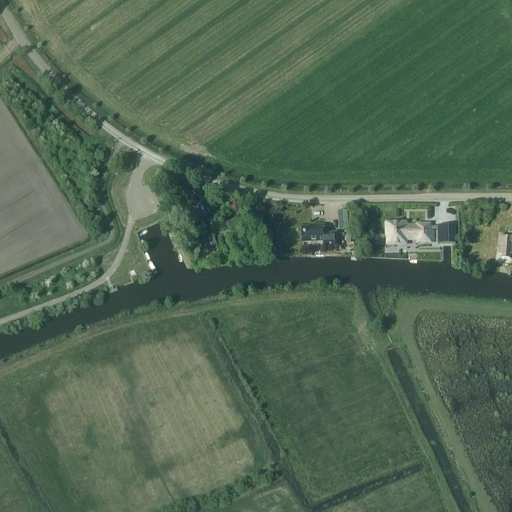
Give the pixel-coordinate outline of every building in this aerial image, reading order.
[(339,222),(347,221),(346,211),(338,212),(339,222)] [(251,230),(246,215),(230,221),(235,235),(233,235),(237,245),(239,245),(240,249),(250,245),(245,233),(251,230)] [(389,239),(389,243),(398,243),(398,245),(407,244),(407,240),(419,240),(419,243),(435,243),(435,232),(431,232),(431,225),(418,225),(418,227),(406,227),(406,224),(387,224),(387,235),(389,235),(389,239)] [(303,228),(304,243),(325,243),(325,249),(339,248),(339,234),(327,235),(327,226),(315,226),(315,228),(303,228)] [(373,233),(373,244),(386,244),(385,233),(373,233)] [(511,236),(501,236),(500,254),(502,254),(502,258),(510,258),(510,254),(511,254),(511,236)] [(212,248),(207,237),(198,241),(204,256),(209,254),(207,249),(212,248)]
